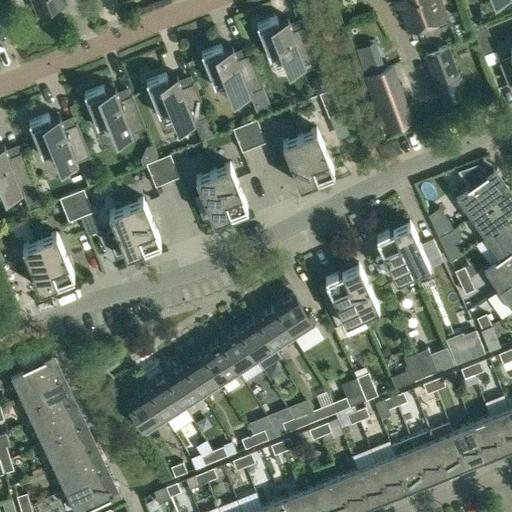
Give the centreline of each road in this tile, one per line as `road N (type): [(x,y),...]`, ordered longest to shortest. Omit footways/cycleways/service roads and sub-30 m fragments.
road 1 (residential): [(0,331),(196,270),(511,125)]
road 2 (residential): [(0,85),(212,0)]
